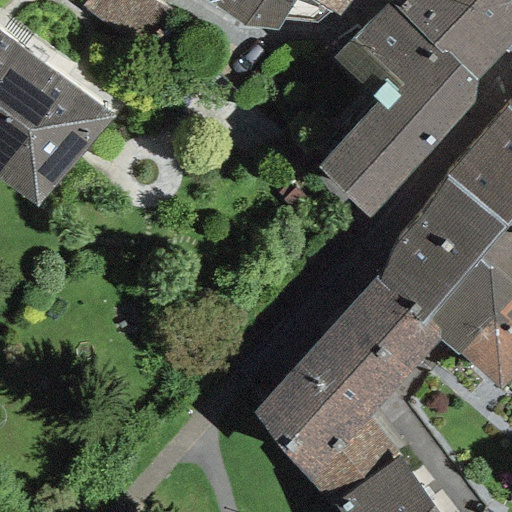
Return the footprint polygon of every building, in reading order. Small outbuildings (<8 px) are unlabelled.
[(169,13),(146,0),(90,0),(87,5),(141,46),(169,13)] [(202,0),(242,28),(277,27),(285,17),(312,25),(330,13),(312,0),(202,0)] [(338,18),(353,0),(312,0),(330,13),(338,18)] [(511,45),(511,0),(392,0),(387,5),(441,58),(445,52),(478,81),(511,45)] [(474,103),(478,81),(445,52),(441,58),(387,5),(332,56),(376,102),(316,167),(372,219),(474,103)] [(114,115),(0,33),(0,180),(35,208),(114,115)] [(511,114),(507,109),(457,161),(511,207),(511,114)] [(511,289),(511,207),(457,161),(414,212),(511,289)] [(511,289),(414,212),(394,247),(377,277),(440,338),(503,392),(511,382),(511,289)] [(377,277),(306,356),(369,416),(440,338),(377,277)] [(334,504),(399,456),(369,416),(306,356),(249,413),(334,504)] [(437,511),(399,456),(334,504),(340,511),(437,511)]
